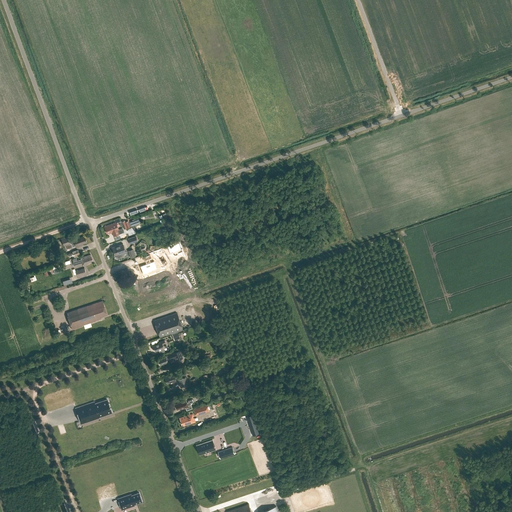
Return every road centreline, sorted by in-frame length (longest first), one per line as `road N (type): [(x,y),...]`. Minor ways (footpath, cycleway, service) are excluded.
road 1 (unclassified): [(89,224),(511,77)]
road 2 (unclassified): [(199,511),(89,224)]
road 3 (unclassified): [(89,224),(3,0)]
